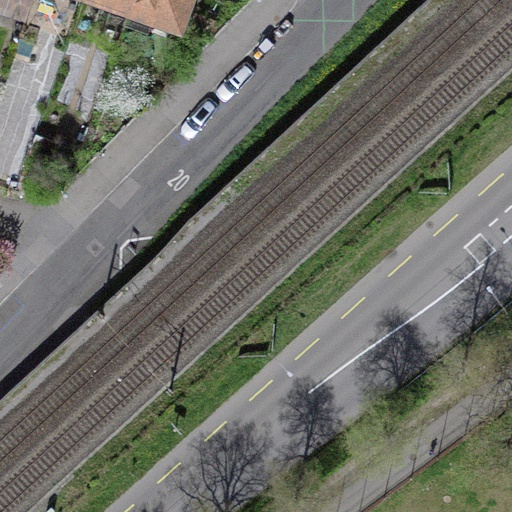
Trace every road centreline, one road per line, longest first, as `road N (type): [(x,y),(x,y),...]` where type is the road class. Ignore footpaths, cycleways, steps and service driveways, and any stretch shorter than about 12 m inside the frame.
road 1 (primary): [(168,511),(511,220)]
road 2 (residential): [(334,0),(90,244)]
road 3 (residential): [(90,244),(0,331)]
